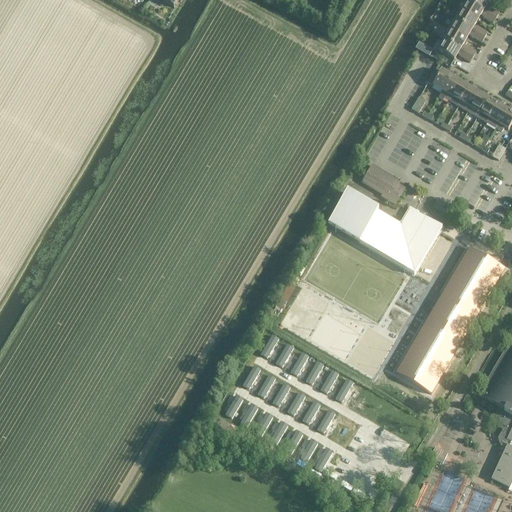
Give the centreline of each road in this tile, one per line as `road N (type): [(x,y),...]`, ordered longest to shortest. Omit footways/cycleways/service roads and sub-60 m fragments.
road 1 (residential): [(511,177),(406,115),(379,159),(511,237)]
road 2 (unclassified): [(391,511),(511,309)]
